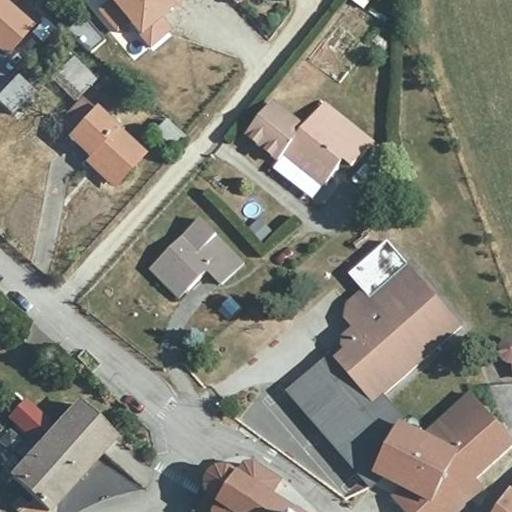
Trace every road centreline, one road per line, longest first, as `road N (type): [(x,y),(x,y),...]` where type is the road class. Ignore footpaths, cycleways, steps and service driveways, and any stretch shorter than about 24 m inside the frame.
road 1 (residential): [(53,306),(323,0)]
road 2 (residential): [(53,306),(198,436)]
road 3 (residential): [(198,436),(260,451),(335,511)]
